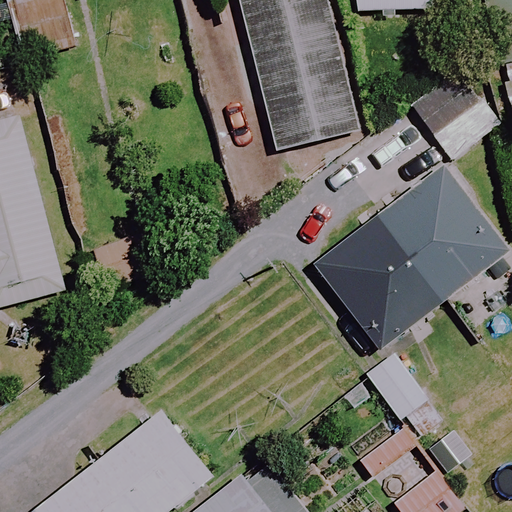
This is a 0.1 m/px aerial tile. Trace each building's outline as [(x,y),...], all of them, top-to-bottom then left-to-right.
[(360,137),(327,0),(239,0),(276,156),(360,137)] [(437,13),(436,0),(354,0),(355,16),(437,13)] [(511,0),(485,0),(502,68),(511,65),(511,0)] [(511,117),(511,77),(502,79),(511,118),(511,117)] [(502,129),(483,102),(432,139),(451,166),(502,129)] [(0,310),(64,294),(24,138),(0,144),(0,310)] [(468,338),(511,304),(511,262),(443,172),(313,271),(379,357),(445,307),(468,338)] [(173,273),(161,233),(94,254),(107,294),(173,273)] [(428,403),(394,358),(368,378),(401,423),(428,403)] [(163,413),(43,511),(165,511),(213,474),(163,413)] [(418,449),(404,430),(360,463),(374,481),(418,449)] [(200,511),(273,511),(244,476),(200,511)] [(464,511),(438,477),(397,509),(399,511),(464,511)]
